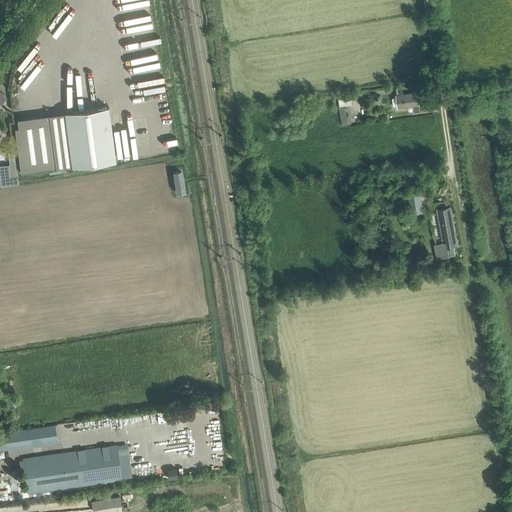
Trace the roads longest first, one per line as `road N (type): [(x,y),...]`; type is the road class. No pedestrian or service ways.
road 1 (unclassified): [(469,266),(425,0)]
road 2 (unknown): [(0,465),(25,446),(174,428)]
